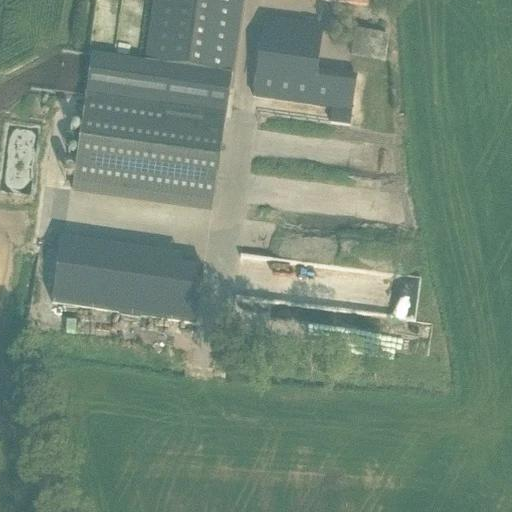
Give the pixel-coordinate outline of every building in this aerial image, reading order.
[(219,86),(230,0),(147,0),(137,75),(219,86)] [(292,0),(368,10),(369,0),(292,0)] [(116,29),(108,28),(111,6),(85,2),(78,60),(129,67),(131,48),(114,46),(116,29)] [(251,95),(328,109),(334,81),(312,77),(318,41),(263,31),(251,95)] [(391,38),(360,33),(348,105),(380,110),(391,38)] [(77,105),(68,205),(220,218),(229,118),(77,105)] [(0,134),(0,192),(15,195),(24,134),(1,130),(0,134)] [(286,188),(302,188),(303,176),(286,176),(286,188)] [(167,236),(173,218),(160,215),(154,232),(167,236)]
